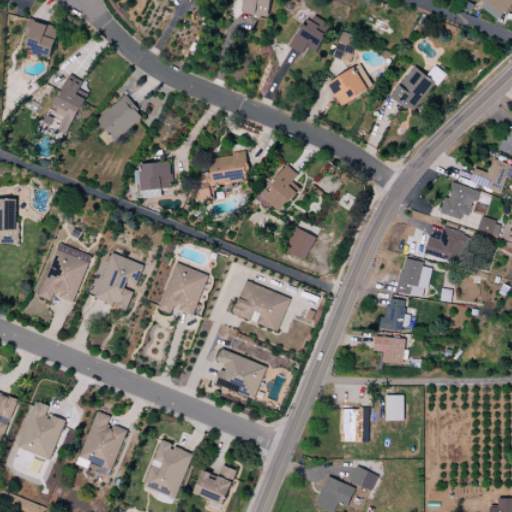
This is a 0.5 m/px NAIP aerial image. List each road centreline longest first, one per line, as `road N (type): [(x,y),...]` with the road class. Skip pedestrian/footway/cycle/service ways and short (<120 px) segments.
road 1 (tertiary): [(511,77),(399,190),(369,244),(262,511)]
road 2 (residential): [(399,190),(331,143),(176,79),(135,53),(82,0)]
road 3 (residential): [(287,446),(0,330)]
